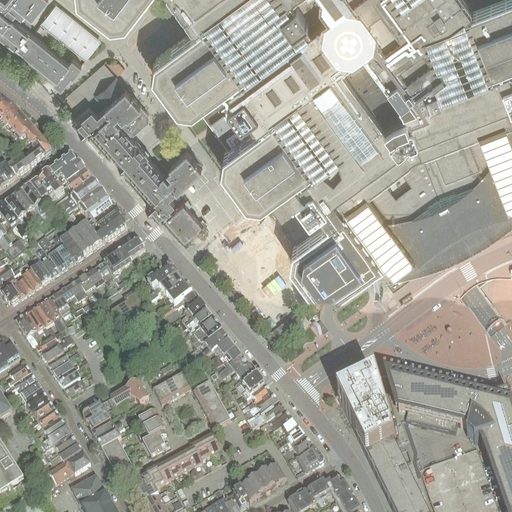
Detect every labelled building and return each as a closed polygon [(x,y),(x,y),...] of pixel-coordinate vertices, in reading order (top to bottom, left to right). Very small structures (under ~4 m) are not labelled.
[(25,26),(46,0),(6,0),(5,1),(3,0),(0,0),(0,35),(15,47),(17,46),(56,78),(54,81),(61,87),(71,75),(73,76),(82,65),(72,58),(68,63),(46,44),(29,31),(29,30),(25,26)] [(511,72),(509,65),(506,66),(506,65),(511,62),(511,0),(79,0),(93,11),(111,25),(127,23),(144,0),(175,0),(176,1),(186,14),(188,16),(192,22),(196,27),(198,26),(199,26),(155,58),(153,73),(178,108),(193,110),(197,107),(228,149),(224,152),(222,167),(240,191),(247,202),(262,204),(265,201),(268,204),(270,208),(274,213),(279,220),(283,224),(286,229),(296,243),(293,246),(290,261),(305,281),(316,295),(329,298),(331,298),(384,259),(385,260),(392,269),(392,270),(385,275),(393,287),(404,280),(408,277),(431,260),(427,254),(431,250),(435,246),(440,243),(444,240),(445,239),(449,236),(454,233),(459,230),(460,230),(464,227),(465,228),(466,229),(467,230),(468,230),(469,230),(470,230),(471,230),(472,229),(473,228),(473,227),(474,226),(474,224),(473,223),(478,221),(483,219),(488,217),(493,216),(497,215),(502,214),(505,220),(511,217),(511,72)] [(175,0),(174,0),(161,9),(174,26),(188,16),(175,0)] [(56,5),(40,24),(85,60),(101,41),(56,5)] [(116,60),(105,63),(117,75),(125,69),(116,60)] [(103,74),(109,70),(106,64),(99,67),(103,74)] [(130,137),(132,135),(148,121),(148,115),(140,106),(135,100),(136,100),(135,99),(135,100),(131,95),(131,94),(130,95),(125,89),(125,90),(121,86),(122,85),(115,77),(95,95),(102,103),(103,102),(106,106),(97,114),(92,109),(90,107),(90,106),(89,105),(72,120),(85,137),(92,131),(115,157),(114,158),(114,159),(113,160),(119,166),(125,173),(128,171),(134,166),(133,166),(135,164),(137,167),(140,164),(138,162),(146,155),(148,153),(142,146),(136,140),(135,141),(135,140),(134,141),(130,137)] [(0,125),(3,129),(16,113),(13,109),(8,105),(7,106),(0,99),(0,121),(2,123),(0,124),(0,125)] [(15,143),(30,130),(23,123),(24,122),(16,113),(3,129),(15,143)] [(50,151),(44,144),(32,131),(17,145),(20,148),(24,148),(28,152),(31,149),(32,150),(35,149),(43,159),(49,155),(48,153),(50,151)] [(24,161),(23,162),(29,170),(43,159),(35,149),(32,150),(28,154),(28,155),(23,160),(24,161)] [(173,202),(168,196),(201,168),(186,151),(170,165),(171,167),(167,170),(172,175),(168,178),(164,173),(163,174),(147,156),(148,155),(147,155),(148,154),(148,153),(146,155),(138,162),(140,164),(137,167),(135,164),(133,166),(134,166),(128,171),(125,173),(126,174),(127,173),(128,174),(129,173),(152,199),(145,205),(152,212),(153,212),(159,220),(164,216),(170,211),(167,207),(173,202)] [(57,168),(63,177),(77,166),(72,160),(73,159),(69,159),(69,160),(57,168)] [(15,180),(29,170),(23,162),(14,169),(12,165),(7,169),(15,180)] [(0,168),(0,181),(4,188),(15,180),(7,169),(4,165),(0,168)] [(62,192),(85,176),(77,166),(63,177),(55,183),(62,192)] [(63,177),(57,168),(49,174),(55,183),(63,177)] [(62,192),(55,183),(49,174),(30,188),(42,204),(47,199),(51,204),(64,194),(62,192)] [(69,201),(92,185),(85,176),(62,192),(64,194),(69,201)] [(73,213),(99,194),(92,185),(69,201),(60,208),(66,217),(73,213)] [(42,204),(30,188),(22,194),(35,211),(40,208),(42,210),(41,211),(43,213),(47,210),(42,204)] [(35,211),(22,194),(14,200),(33,223),(35,227),(43,221),(37,214),(34,216),(32,214),(35,211)] [(99,194),(73,213),(75,216),(80,213),(85,219),(87,217),(87,218),(106,203),(99,194)] [(33,223),(14,200),(5,207),(18,224),(21,221),(26,228),(33,223)] [(198,227),(197,226),(200,223),(187,208),(190,204),(186,200),(172,213),(170,211),(164,216),(184,238),(190,233),(191,234),(198,227)] [(107,203),(106,204),(106,203),(87,218),(91,222),(86,225),(89,230),(114,212),(107,203)] [(19,225),(18,224),(5,207),(0,210),(0,216),(10,231),(11,230),(12,233),(15,230),(18,233),(17,234),(22,240),(28,236),(24,231),(19,225)] [(306,300),(270,250),(290,235),(271,209),(251,224),(247,219),(207,254),(275,331),(287,320),(285,318),(306,300)] [(108,232),(122,222),(114,212),(89,230),(97,240),(108,232)] [(427,254),(431,260),(445,255),(460,249),(473,242),(490,232),(505,220),(502,214),(497,215),(493,216),(488,217),(483,219),(478,221),(473,223),(474,224),(474,226),(473,227),(473,228),(472,229),(471,230),(470,230),(469,230),(468,230),(467,230),(466,229),(465,228),(464,227),(460,230),(459,230),(454,233),(449,236),(445,239),(444,240),(440,243),(435,246),(431,250),(427,254)] [(69,219),(74,226),(77,223),(72,216),(69,219)] [(1,221),(0,219),(0,245),(14,262),(26,253),(19,243),(12,248),(6,239),(7,238),(0,229),(0,227),(4,224),(1,221)] [(108,232),(113,240),(125,232),(126,227),(122,222),(108,232)] [(73,227),(93,254),(102,248),(97,240),(89,230),(86,225),(82,228),(78,223),(73,227)] [(73,227),(64,233),(83,260),(93,254),(73,227)] [(108,232),(97,240),(102,248),(113,240),(108,232)] [(54,251),(67,271),(76,265),(60,243),(53,234),(49,237),(57,249),(54,251)] [(83,260),(67,238),(60,243),(76,265),(83,260)] [(42,252),(59,277),(67,271),(54,251),(45,239),(37,245),(42,252)] [(129,263),(145,253),(140,246),(136,246),(123,254),(129,263)] [(42,289),(51,282),(40,266),(29,251),(26,253),(31,260),(30,261),(35,269),(30,272),(42,289)] [(42,252),(38,255),(42,261),(45,262),(40,266),(51,282),(59,277),(42,252)] [(132,267),(129,263),(123,254),(115,260),(124,273),(132,267)] [(115,260),(104,267),(113,280),(124,273),(115,260)] [(113,280),(104,267),(102,268),(96,272),(104,286),(109,294),(104,297),(107,301),(116,295),(114,291),(113,291),(108,284),(113,280)] [(0,288),(13,280),(14,279),(21,274),(18,271),(12,275),(9,270),(5,273),(0,276),(0,288)] [(152,292),(155,296),(178,278),(173,271),(172,272),(169,272),(169,270),(147,284),(152,292)] [(42,289),(30,272),(22,278),(24,281),(34,294),(42,289)] [(87,278),(95,291),(104,286),(96,272),(87,278)] [(77,284),(86,297),(92,294),(99,305),(103,303),(95,291),(87,278),(78,284),(77,284)] [(161,300),(163,299),(166,303),(186,287),(178,278),(155,296),(150,300),(155,307),(162,301),(161,300)] [(13,280),(0,288),(0,293),(3,298),(12,291),(13,292),(19,288),(17,285),(21,283),(19,281),(15,283),(13,280)] [(24,281),(21,283),(17,285),(19,288),(26,299),(34,294),(24,281)] [(67,290),(77,305),(88,299),(86,297),(77,284),(67,290)] [(172,309),(173,310),(175,309),(180,305),(192,296),(186,287),(166,303),(164,304),(164,307),(166,309),(169,310),(172,309)] [(26,299),(19,288),(13,292),(21,303),(26,299)] [(59,296),(67,309),(69,311),(77,305),(67,290),(59,296)] [(10,308),(13,308),(21,303),(13,292),(12,291),(3,298),(10,308)] [(118,331),(137,319),(134,315),(143,309),(133,294),(123,300),(126,305),(108,316),(118,331)] [(50,302),(59,315),(67,309),(59,296),(50,302)] [(199,304),(192,296),(180,305),(187,314),(199,304)] [(62,320),(59,315),(50,302),(42,307),(60,335),(61,334),(61,335),(64,333),(66,338),(75,334),(73,328),(64,331),(61,328),(60,329),(56,324),(62,320)] [(185,319),(181,323),(185,329),(206,313),(199,304),(187,314),(183,317),(185,319)] [(34,312),(51,340),(60,335),(42,307),(34,312)] [(181,318),(175,309),(173,310),(169,314),(167,312),(160,316),(168,326),(181,318)] [(75,321),(86,315),(83,310),(72,316),(75,321)] [(34,312),(26,317),(38,336),(42,333),(48,342),(51,340),(34,312)] [(213,322),(206,313),(185,329),(182,331),(184,334),(187,331),(190,336),(189,337),(190,338),(213,322)] [(26,317),(24,319),(16,324),(26,340),(33,336),(34,338),(32,339),(36,344),(41,341),(38,336),(26,317)] [(185,329),(181,323),(180,322),(169,329),(172,333),(180,328),(182,331),(185,329)] [(204,346),(221,333),(213,322),(190,338),(188,340),(193,347),(196,351),(204,345),(204,346)] [(328,334),(320,324),(316,327),(324,338),(328,334)] [(127,337),(130,342),(142,334),(139,330),(127,337)] [(213,353),(228,341),(221,333),(204,346),(208,351),(203,355),(206,359),(213,353)] [(61,334),(60,335),(51,340),(48,342),(36,350),(41,359),(59,348),(55,343),(59,340),(59,339),(62,337),(61,335),(61,334)] [(0,373),(2,372),(20,360),(12,347),(8,341),(1,340),(0,340),(0,373)] [(215,372),(223,367),(220,362),(235,350),(228,341),(213,353),(217,359),(211,363),(215,372)] [(41,359),(47,368),(64,357),(61,352),(72,346),(69,342),(63,346),(59,348),(41,359)] [(226,370),(242,359),(235,350),(220,362),(223,367),(226,370)] [(68,362),(64,357),(47,368),(53,376),(70,365),(75,362),(73,359),(68,362)] [(234,374),(236,377),(248,367),(242,359),(226,370),(219,375),(223,382),(234,374)] [(70,365),(53,376),(58,383),(75,373),(79,371),(77,368),(73,371),(70,365)] [(173,371),(170,367),(161,372),(163,377),(173,371)] [(256,376),(248,367),(236,377),(238,380),(241,383),(235,387),(237,391),(256,376)] [(6,393),(31,377),(25,368),(9,378),(13,383),(8,386),(6,386),(2,388),(6,393)] [(58,383),(64,393),(80,382),(75,373),(58,383)] [(265,388),(256,376),(237,391),(238,392),(240,391),(240,390),(243,388),(247,393),(241,397),(245,403),(251,399),(265,388)] [(15,392),(19,397),(37,385),(31,377),(6,393),(9,399),(13,396),(11,394),(15,392)] [(191,393),(182,377),(173,382),(181,398),(191,393)] [(84,391),(80,382),(64,393),(69,401),(84,391)] [(163,387),(171,403),(181,398),(173,382),(163,387)] [(375,382),(350,394),(338,400),(367,460),(396,451),(381,402),(375,382)] [(485,452),(506,511),(511,511),(511,408),(507,392),(506,392),(507,395),(494,399),(493,397),(485,399),(486,402),(482,403),(482,402),(481,403),(468,399),(467,399),(454,396),(454,395),(454,396),(440,393),(440,392),(439,392),(426,389),(426,388),(425,389),(412,386),(412,385),(412,386),(398,382),(397,385),(390,383),(390,382),(389,382),(399,415),(399,414),(408,416),(406,425),(455,437),(457,428),(469,432),(467,439),(468,440),(468,439),(470,441),(469,441),(469,442),(469,443),(470,443),(470,444),(471,444),(472,444),(473,444),(475,445),(474,446),(482,444),(484,448),(485,452)] [(25,405),(43,394),(37,385),(19,397),(25,405)] [(199,403),(215,395),(210,385),(193,394),(199,403)] [(116,410),(119,408),(125,411),(128,403),(131,404),(134,402),(141,406),(149,401),(140,386),(136,386),(111,401),(116,410)] [(153,392),(162,408),(171,403),(163,387),(153,392)] [(248,409),(250,412),(255,409),(271,396),(265,388),(251,399),(255,404),(248,409)] [(43,394),(25,405),(31,414),(48,403),(43,394)] [(204,413),(220,404),(215,395),(199,403),(204,413)] [(247,422),(249,426),(255,422),(278,405),(271,396),(255,409),(259,415),(254,418),(247,422)] [(0,502),(5,499),(8,503),(31,488),(0,439),(0,423),(12,416),(0,397),(0,502)] [(31,414),(37,423),(54,412),(48,403),(31,414)] [(209,422),(225,414),(220,404),(204,413),(209,422)] [(266,427),(285,413),(278,405),(255,422),(249,426),(252,433),(264,424),(266,427)] [(84,416),(84,417),(83,418),(83,419),(83,420),(83,421),(84,422),(86,427),(107,414),(102,406),(85,416),(84,416)] [(38,426),(42,432),(60,421),(54,412),(37,423),(29,428),(31,431),(38,426)] [(138,420),(144,430),(160,421),(155,412),(138,420)] [(273,436),(280,430),(292,422),(285,413),(266,427),(260,431),(262,435),(265,434),(264,432),(268,429),(273,436)] [(92,435),(104,428),(111,424),(106,416),(107,415),(107,414),(86,427),(87,427),(92,435)] [(214,432),(230,423),(225,414),(209,422),(214,432)] [(66,430),(60,421),(42,432),(48,441),(66,430)] [(165,432),(160,421),(144,430),(149,439),(164,432),(165,432)] [(282,443),(299,430),(292,422),(280,430),(285,437),(280,440),(282,443)] [(114,429),(111,424),(104,428),(92,435),(91,436),(96,444),(123,429),(121,426),(114,429)] [(430,511),(506,511),(485,452),(484,448),(482,444),(474,446),(475,445),(473,444),(472,444),(471,444),(470,444),(470,443),(469,443),(469,442),(469,441),(470,441),(468,439),(468,440),(467,439),(469,432),(457,428),(455,437),(406,425),(404,425),(419,474),(430,511)] [(102,452),(117,443),(121,440),(118,435),(124,432),(123,429),(96,444),(101,452),(102,452)] [(48,441),(53,450),(72,438),(66,430),(48,441)] [(290,445),(292,449),(306,439),(299,430),(282,443),(276,447),(279,452),(290,445)] [(147,451),(162,443),(161,440),(166,437),(164,432),(149,439),(142,443),(147,451)] [(202,442),(211,458),(221,453),(212,437),(202,442)] [(56,456),(58,459),(77,447),(72,438),(53,450),(52,450),(56,456)] [(291,450),(297,459),(312,448),(306,439),(292,449),(291,450)] [(53,450),(48,441),(40,446),(44,452),(40,455),(42,457),(44,456),(49,452),(52,450),(53,450)] [(193,450),(202,463),(211,458),(202,442),(192,448),(193,450)] [(107,461),(123,453),(117,443),(102,452),(107,461)] [(147,451),(151,459),(162,453),(161,450),(165,448),(162,443),(147,451)] [(83,455),(77,447),(58,459),(63,468),(67,465),(83,455)] [(297,459),(295,461),(305,477),(323,466),(324,462),(312,448),(297,459)] [(191,472),(203,465),(202,463),(193,450),(182,456),(191,472)] [(367,460),(382,491),(392,511),(413,511),(423,508),(396,451),(367,460)] [(107,461),(112,471),(128,462),(123,453),(107,461)] [(179,478),(191,472),(182,456),(170,462),(179,478)] [(75,477),(90,467),(84,457),(68,467),(75,477)] [(63,468),(58,459),(49,464),(52,469),(39,476),(42,482),(63,468)] [(117,481),(125,477),(133,472),(128,462),(112,471),(117,481)] [(167,485),(179,478),(170,462),(158,469),(167,485)] [(212,474),(222,468),(220,464),(210,469),(212,474)] [(63,468),(42,482),(49,494),(75,477),(68,467),(67,465),(63,468)] [(249,485),(240,490),(250,506),(286,484),(277,468),(267,474),(266,472),(248,483),(249,485)] [(146,477),(155,491),(167,485),(158,469),(146,475),(146,477)] [(193,484),(203,478),(201,474),(191,479),(193,484)] [(166,511),(155,491),(146,477),(142,479),(145,485),(137,489),(139,493),(136,495),(144,508),(145,511),(166,511)] [(113,511),(96,480),(71,493),(81,511),(113,511)] [(325,486),(330,495),(339,511),(360,511),(342,482),(337,481),(330,485),(329,483),(325,486)] [(313,504),(324,498),(330,495),(325,486),(324,484),(288,505),(291,511),(310,511),(316,509),(313,504)] [(186,499),(181,490),(176,493),(181,502),(186,499)] [(220,505),(214,509),(215,511),(227,511),(226,510),(228,508),(224,502),(219,493),(215,496),(220,505)] [(244,511),(249,509),(239,493),(233,497),(237,503),(234,504),(238,511),(244,511)] [(227,511),(238,511),(234,504),(237,503),(233,497),(224,502),(228,508),(226,510),(227,511)] [(171,506),(173,511),(175,511),(183,508),(180,502),(171,506)] [(188,511),(192,510),(187,502),(182,504),(186,511),(188,511)] [(215,511),(214,509),(209,511),(204,503),(200,506),(203,511),(215,511)]
